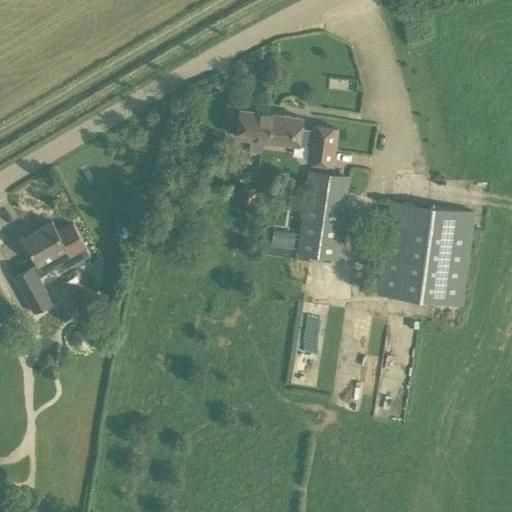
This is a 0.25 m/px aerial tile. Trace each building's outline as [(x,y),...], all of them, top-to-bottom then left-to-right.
[(261,151),(264,138),(270,139),(273,111),(240,107),(236,134),(251,136),(249,149),(261,151)] [(307,116),(273,111),(270,139),(303,143),(310,144),(308,159),(332,163),(337,127),(313,124),(313,129),(305,128),(307,116)] [(308,169),(295,253),(338,259),(350,177),(308,169)] [(461,303),(473,211),(391,199),(379,292),(461,303)] [(34,234),(25,239),(38,263),(13,276),(33,312),(54,301),(40,275),(55,267),(58,272),(91,254),(86,246),(87,246),(73,222),(57,231),(52,222),(33,232),(34,234)] [(294,232),(284,231),(282,244),(293,246),(294,232)]
